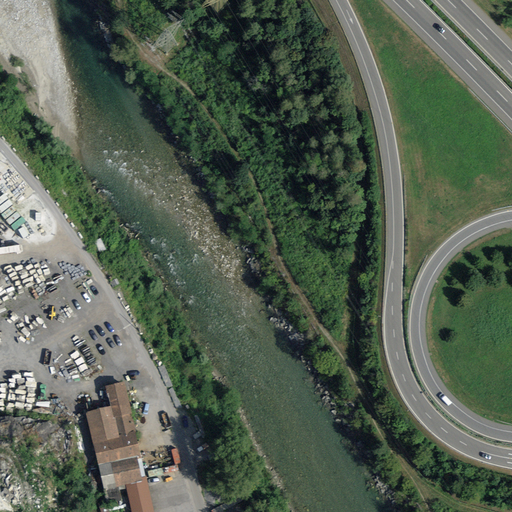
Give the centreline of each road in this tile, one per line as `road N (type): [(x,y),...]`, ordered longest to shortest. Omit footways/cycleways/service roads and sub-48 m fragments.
road 1 (track): [(120,0),(135,45),(195,94),(229,142),(288,271),(430,511)]
road 2 (motorway): [(340,0),(372,72),(391,149),(399,364),(426,414),(473,448)]
road 3 (motorway): [(511,438),(444,403),(425,374),(414,330),(421,288),(441,254),(464,233),(511,215)]
road 4 (motorway): [(405,0),(511,107)]
